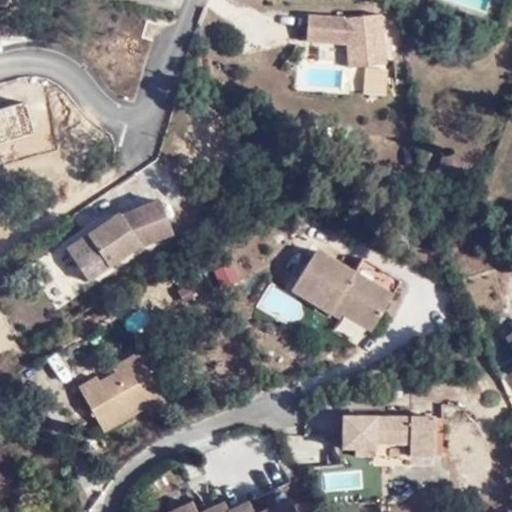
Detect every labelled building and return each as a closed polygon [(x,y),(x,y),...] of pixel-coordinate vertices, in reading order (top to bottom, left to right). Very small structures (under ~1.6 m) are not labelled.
[(377,12),(344,16),(348,49),(349,65),(383,62),(377,12)] [(334,51),(348,49),(344,16),(330,18),(334,51)] [(50,171),(77,163),(78,160),(87,154),(81,136),(43,147),(50,171)] [(466,160),(442,152),(436,169),(460,178),(466,160)] [(73,252),(87,276),(135,245),(175,228),(163,195),(122,211),(120,205),(66,240),(73,252)] [(77,283),(87,276),(73,252),(61,260),(77,283)] [(368,334),(390,301),(350,277),(312,252),(287,291),(328,316),(332,310),(341,316),(368,334)] [(362,263),(350,277),(390,301),(400,287),(362,263)] [(336,322),(341,316),(332,310),(328,316),(336,322)] [(511,339),(500,347),(508,363),(511,361),(511,339)] [(161,399),(134,350),(110,362),(110,371),(97,377),(92,375),(76,381),(100,425),(133,406),(145,408),(161,399)] [(350,452),(368,454),(369,447),(401,449),(401,461),(426,463),(429,424),(338,420),(337,451),(350,452)] [(367,462),(368,454),(350,452),(349,460),(367,462)] [(181,497),(174,501),(176,507),(162,511),(161,511),(160,506),(150,510),(151,511),(284,511),(280,501),(252,511),(242,511),(240,506),(226,511),(220,511),(216,500),(187,511),(181,497)]
